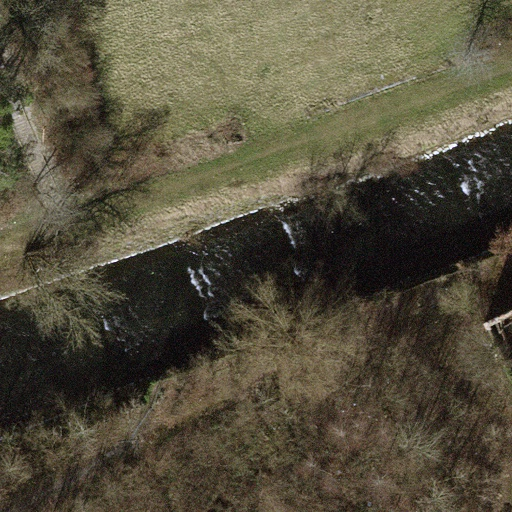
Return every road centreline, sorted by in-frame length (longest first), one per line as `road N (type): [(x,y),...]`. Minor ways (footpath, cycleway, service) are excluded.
road 1 (track): [(23,511),(394,310),(511,258)]
road 2 (track): [(31,240),(511,53)]
